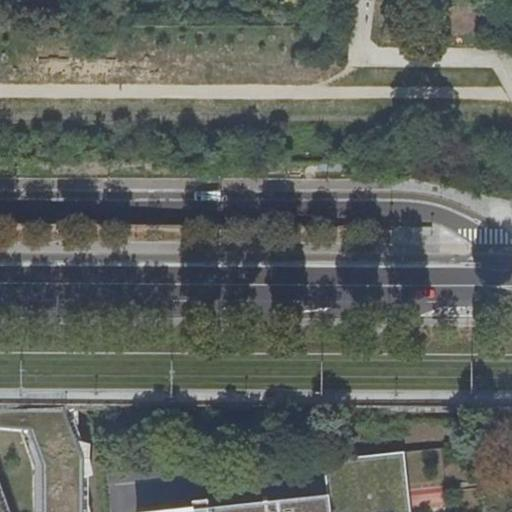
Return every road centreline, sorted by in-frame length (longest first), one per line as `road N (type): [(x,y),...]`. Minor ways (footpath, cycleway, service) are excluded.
road 1 (secondary): [(511,252),(422,208),(0,205)]
road 2 (primary): [(447,285),(0,283)]
